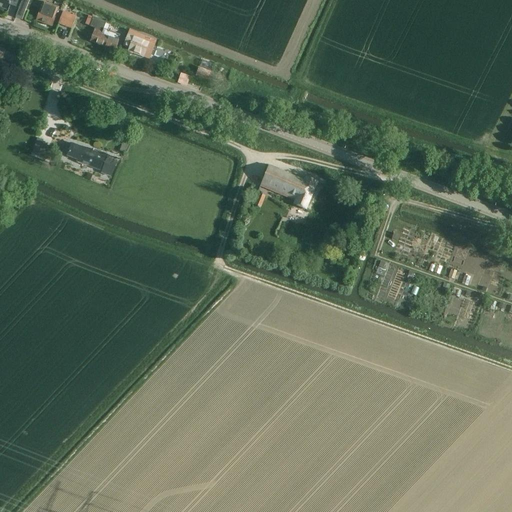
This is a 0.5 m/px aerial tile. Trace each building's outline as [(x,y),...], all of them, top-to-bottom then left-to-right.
[(0,0),(0,8),(7,11),(9,4),(16,7),(18,0),(0,0)] [(21,0),(18,9),(25,11),(29,0),(21,0)] [(57,11),(42,5),(40,11),(39,11),(35,21),(51,27),(57,11)] [(72,29),(76,18),(63,12),(58,24),(72,29)] [(101,35),(103,31),(106,23),(94,18),(91,26),(95,28),(90,42),(105,47),(109,37),(101,35)] [(150,55),(156,40),(152,38),(127,29),(125,34),(127,34),(123,45),(129,48),(128,51),(143,57),(145,52),(150,55)] [(109,37),(105,47),(115,51),(119,41),(116,40),(118,36),(103,31),(101,35),(109,37)] [(206,82),(207,79),(210,72),(199,68),(195,77),(206,82)] [(210,74),(208,80),(214,82),(216,76),(210,74)] [(36,141),(31,154),(35,155),(37,155),(41,143),(40,143),(36,141)] [(50,146),(41,143),(37,155),(45,159),(50,146)] [(93,152),(71,143),(67,157),(77,160),(76,162),(99,171),(106,155),(94,150),(93,152)] [(111,177),(117,161),(107,157),(101,173),(111,177)] [(304,180),(268,166),(260,187),(294,201),(293,205),(306,210),(317,182),(305,177),(304,180)] [(261,208),(265,196),(257,193),(252,205),(261,208)] [(406,226),(398,222),(394,231),(403,234),(406,226)]
